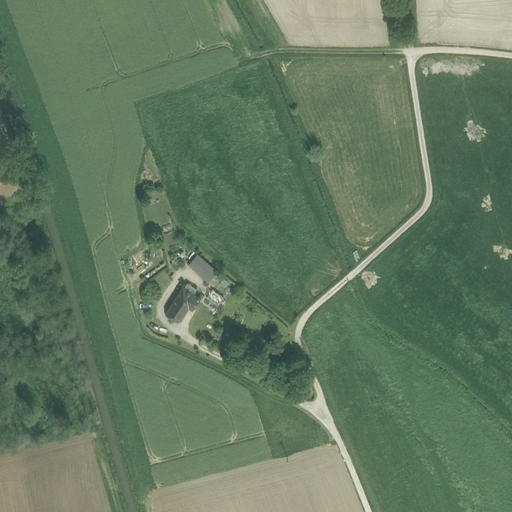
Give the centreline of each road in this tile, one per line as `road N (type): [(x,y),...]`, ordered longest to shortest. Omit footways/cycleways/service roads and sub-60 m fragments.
road 1 (unclassified): [(409,51),(429,201),(298,329),(368,511)]
road 2 (track): [(243,63),(278,51),(409,51)]
road 3 (track): [(188,336),(328,415)]
